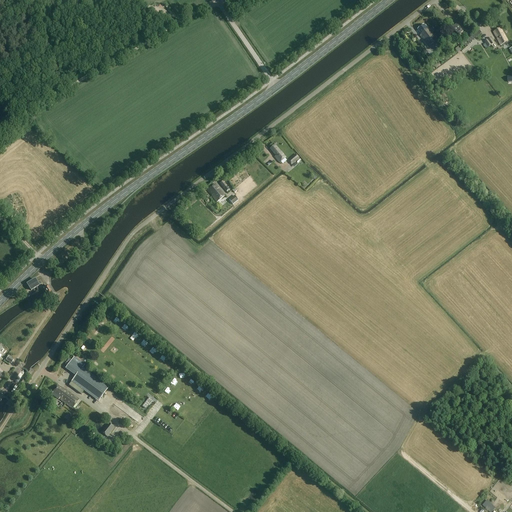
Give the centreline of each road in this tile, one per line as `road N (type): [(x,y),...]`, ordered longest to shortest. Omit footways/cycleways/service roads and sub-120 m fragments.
road 1 (unclassified): [(0,430),(139,227),(434,0)]
road 2 (primary): [(0,300),(107,204),(276,86)]
road 3 (track): [(0,131),(218,2)]
road 4 (track): [(63,384),(234,511)]
road 5 (primary): [(276,86),(387,0)]
